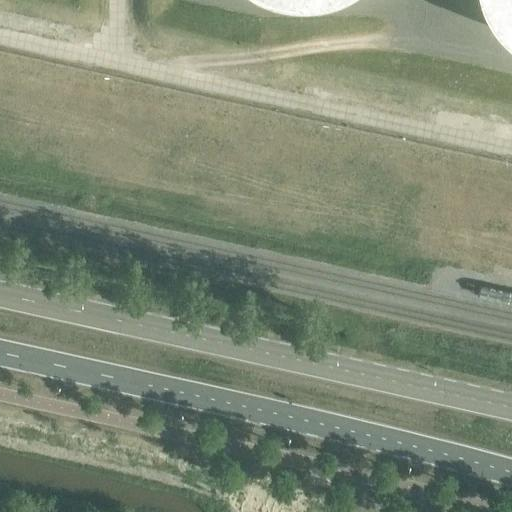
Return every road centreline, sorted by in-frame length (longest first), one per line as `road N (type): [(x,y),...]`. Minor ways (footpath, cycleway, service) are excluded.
road 1 (primary): [(0,353),(511,474)]
road 2 (primary): [(511,406),(0,292)]
